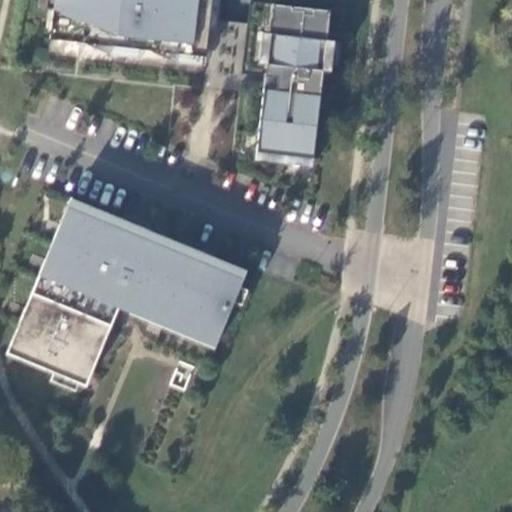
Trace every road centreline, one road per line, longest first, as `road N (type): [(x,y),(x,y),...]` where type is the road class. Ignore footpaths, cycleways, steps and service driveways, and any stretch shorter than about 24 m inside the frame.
road 1 (tertiary): [(420,283),(435,0)]
road 2 (tertiary): [(398,0),(368,270)]
road 3 (tertiary): [(368,270),(333,404),(285,511)]
road 4 (tertiary): [(360,511),(387,438),(420,283)]
